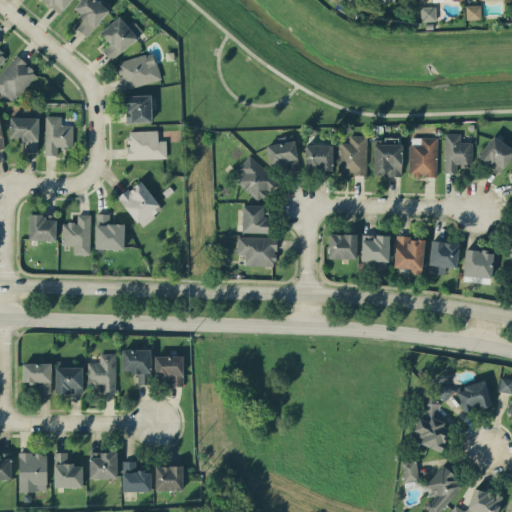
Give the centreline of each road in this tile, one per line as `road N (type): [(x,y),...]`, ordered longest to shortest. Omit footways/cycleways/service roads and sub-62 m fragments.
road 1 (residential): [(0,423),(4,180),(71,182),(84,175),(92,100),(76,68),(0,5)]
road 2 (secondary): [(0,316),(388,332),(511,352)]
road 3 (secondary): [(511,316),(386,297),(0,283)]
road 4 (residential): [(476,209),(307,204),(305,328)]
road 5 (residential): [(0,423),(152,421)]
